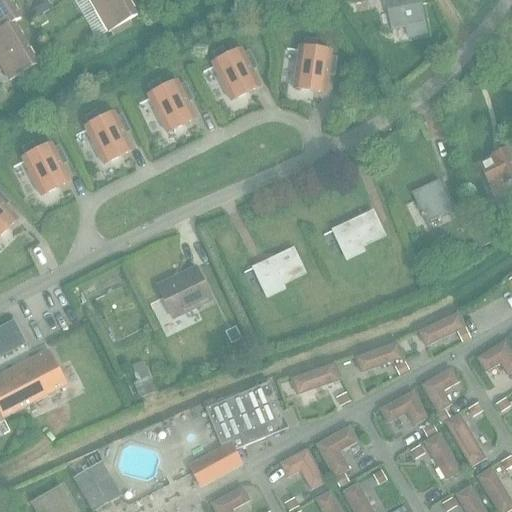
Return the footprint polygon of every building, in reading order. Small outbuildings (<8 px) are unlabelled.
[(9,0),(2,0),(0,1),(0,29),(20,18),(9,0)] [(114,0),(89,0),(96,11),(114,0)] [(137,16),(127,0),(114,0),(96,11),(108,32),(137,16)] [(425,34),(423,22),(418,0),(385,0),(391,29),(406,26),(408,37),(425,34)] [(0,57),(25,43),(13,23),(20,19),(20,18),(0,29),(0,57)] [(25,43),(0,57),(0,65),(9,81),(37,64),(25,43)] [(330,57),(331,52),(299,47),(293,89),(325,93),(328,71),(334,72),(336,58),(330,57)] [(241,49),(212,64),(230,101),(259,87),(249,67),(254,64),(248,52),(243,54),(241,49)] [(179,86),(176,81),(147,96),(166,133),(195,119),(185,99),(190,96),(184,84),(179,86)] [(116,118),(113,113),(84,127),(103,165),(132,150),(122,131),(127,128),(121,115),(116,118)] [(53,149),(51,144),(22,159),(40,196),(69,182),(59,162),(65,159),(58,146),(53,149)] [(505,188),(503,183),(511,178),(511,158),(507,148),(497,153),(499,156),(480,165),(493,194),(505,188)] [(426,222),(452,209),(439,180),(412,193),(426,222)] [(0,236),(17,220),(2,204),(6,200),(0,193),(0,236)] [(359,248),(384,236),(372,212),(333,230),(343,251),(357,244),(359,248)] [(281,285),(305,274),(293,249),(253,268),(263,288),(279,281),(281,285)] [(158,287),(173,319),(211,300),(196,269),(158,287)] [(464,329),(457,314),(417,333),(424,348),(464,329)] [(0,343),(5,354),(25,344),(13,321),(0,327),(0,343)] [(511,353),(504,340),(475,358),(484,374),(498,364),(506,376),(511,372),(511,353)] [(360,374),(402,359),(396,343),(354,358),(360,374)] [(0,420),(68,386),(49,350),(0,375),(0,420)] [(296,396),(339,381),(334,365),(290,379),(296,396)] [(450,368),(420,386),(436,415),(451,406),(443,392),(459,383),(450,368)] [(234,451),(287,428),(268,383),(205,409),(220,446),(230,442),(234,451)] [(412,391),(379,410),(386,425),(406,413),(412,426),(427,418),(412,391)] [(443,423),(470,469),(485,459),(459,414),(443,423)] [(349,426),(314,445),(333,479),(348,470),(338,452),(358,442),(349,426)] [(438,434),(423,443),(445,481),(460,472),(438,434)] [(199,488),(241,465),(230,443),(188,466),(199,488)] [(306,449),(279,464),(287,479),(299,471),(309,491),(324,483),(306,449)] [(92,511),(93,511),(121,497),(101,462),(73,478),(92,511)] [(476,477),(496,511),(506,511),(511,509),(511,503),(491,468),(476,477)] [(372,511),(357,484),(341,492),(352,511),(372,511)] [(484,511),(470,486),(454,496),(464,511),(484,511)] [(210,504),(213,511),(232,511),(250,502),(242,487),(210,504)] [(73,511),(62,489),(44,498),(48,507),(39,511),(73,511)] [(340,511),(329,491),(314,500),(320,511),(340,511)]
